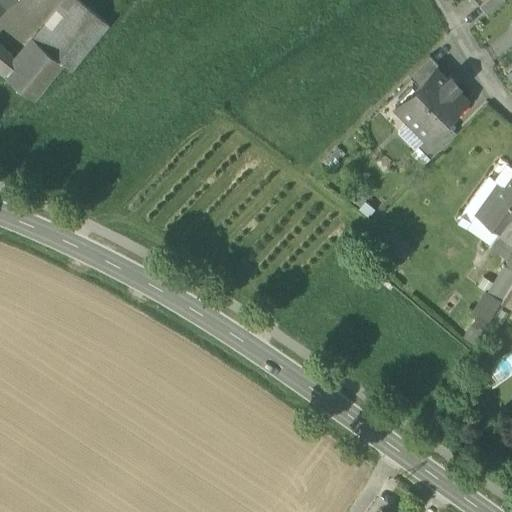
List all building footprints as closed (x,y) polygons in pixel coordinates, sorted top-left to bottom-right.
[(78,0),(67,0),(34,41),(61,62),(60,63),(69,71),(107,23),(89,9),(78,0)] [(487,0),(478,9),(485,17),(503,1),(502,0),(487,0)] [(46,81),(60,63),(61,62),(34,41),(15,65),(5,77),(31,99),(46,81)] [(0,73),(5,77),(15,65),(0,53),(0,73)] [(408,77),(417,86),(434,70),(435,70),(438,67),(429,57),(408,77)] [(425,139),(426,140),(443,122),(465,101),(454,90),(457,86),(448,77),(445,81),(435,70),(434,70),(417,86),(395,108),(425,139)] [(417,147),(429,159),(455,134),(443,122),(426,140),(425,139),(417,147)] [(511,174),(502,188),(501,189),(511,196),(511,174)] [(507,220),(511,213),(511,196),(501,189),(502,188),(497,185),(475,216),(499,232),(507,220)] [(511,268),(511,222),(507,220),(499,232),(489,246),(508,260),(505,264),(511,268)] [(511,287),(502,303),(511,309),(511,287)] [(460,335),(475,343),(497,299),(478,289),(468,310),(472,311),(460,335)] [(511,353),(486,369),(493,381),(511,369),(511,353)]
